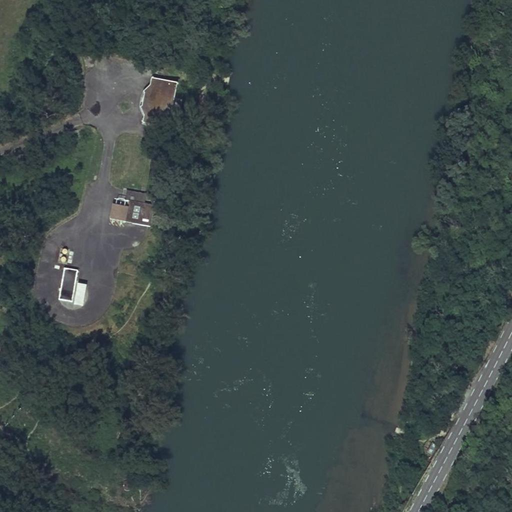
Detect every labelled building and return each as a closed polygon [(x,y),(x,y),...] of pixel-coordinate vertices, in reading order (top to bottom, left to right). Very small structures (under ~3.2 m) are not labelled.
[(176,85),(152,80),(151,87),(144,92),(145,95),(143,106),(141,108),(145,117),(144,122),(167,127),(170,114),(173,99),(176,85)] [(181,100),(173,99),(170,114),(179,116),(181,100)] [(147,194),(129,191),(127,200),(131,201),(130,207),(128,221),(151,226),(155,205),(145,203),(147,194)] [(128,221),(130,207),(114,205),(112,219),(128,221)] [(59,299),(84,304),(88,282),(77,281),(79,269),(64,266),(59,299)]
